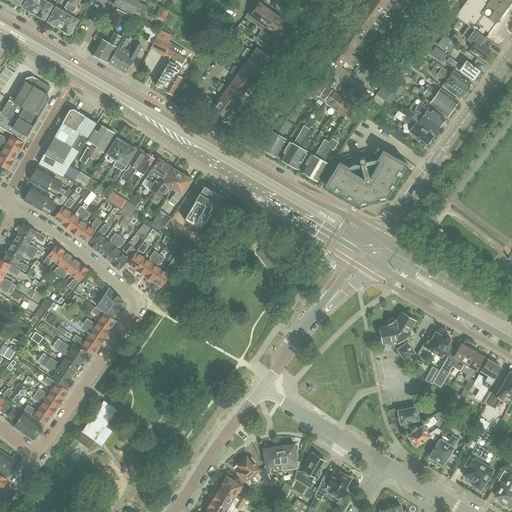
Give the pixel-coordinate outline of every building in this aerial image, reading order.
[(28,9),(34,12),(41,0),(26,0),(23,6),(24,7),(24,8),(27,10),(28,9)] [(41,0),(34,12),(39,15),(39,16),(42,18),(44,18),(45,18),(53,5),(47,1),(47,0),(41,0)] [(73,0),(72,4),(73,4),(59,27),(63,30),(63,31),(67,33),(68,32),(69,33),(78,19),(71,15),(71,13),(72,11),(73,12),(80,0),(73,0)] [(145,10),(124,0),(115,0),(114,4),(133,14),(135,10),(143,14),(145,10)] [(124,0),(145,10),(147,6),(138,2),(139,0),(124,0)] [(380,0),(368,0),(367,3),(380,13),(386,17),(389,13),(390,13),(393,9),(392,9),(392,8),(380,0)] [(380,0),(392,8),(392,9),(393,9),(396,6),(395,5),(389,0),(380,0)] [(511,0),(466,0),(456,15),(469,25),(484,36),(486,37),(511,0)] [(54,24),(59,27),(73,4),(72,4),(68,1),(65,7),(67,8),(65,10),(63,11),(56,7),(48,21),(49,21),(49,23),(53,25),(54,24)] [(253,5),(245,17),(256,25),(257,24),(259,21),(268,8),(259,1),(256,6),(253,5)] [(367,3),(360,12),(379,26),(382,22),(376,18),(380,13),(367,3)] [(199,14),(207,19),(212,9),(204,5),(199,14)] [(442,5),(436,13),(444,18),(449,11),(442,5)] [(164,19),(169,10),(161,6),(156,15),(164,19)] [(117,8),(113,16),(127,23),(131,15),(117,8)] [(256,25),(256,26),(261,30),(259,33),(262,35),(265,32),(268,28),(277,14),(268,8),(259,21),(257,24),(256,25)] [(360,12),(354,21),(367,30),(371,25),(377,29),(379,26),(360,12)] [(268,28),(265,32),(270,36),(269,37),(272,40),(276,34),(286,20),(277,14),(268,28)] [(276,34),(285,41),(284,42),(287,45),(297,31),(293,29),(295,27),(286,20),(276,34)] [(354,21),(348,29),(367,43),(369,40),(363,35),(367,30),(354,21)] [(158,32),(142,24),(140,29),(150,34),(147,41),(152,44),(158,32)] [(240,25),(237,28),(242,32),(244,28),(245,27),(240,24),(240,25)] [(484,59),(491,49),(485,45),(486,43),(485,43),(488,38),(486,37),(484,36),(469,25),(462,35),(475,43),(470,49),(473,51),(472,52),(476,55),(476,54),(484,59)] [(348,29),(341,38),(354,48),(358,43),(364,47),(367,43),(348,29)] [(152,44),(150,47),(158,51),(157,52),(164,56),(165,55),(168,49),(171,43),(168,41),(171,36),(159,30),(158,32),(152,44)] [(91,53),(106,62),(108,58),(115,46),(120,37),(114,33),(109,43),(100,37),(91,53)] [(437,44),(449,52),(456,43),(445,34),(437,44)] [(121,42),(111,60),(109,63),(117,68),(127,50),(123,48),(128,40),(124,37),(121,42)] [(341,38),(335,47),(354,61),(357,57),(351,53),(354,48),(341,38)] [(260,39),(257,43),(263,47),(265,43),(260,39)] [(117,68),(126,73),(135,56),(137,55),(143,46),(135,41),(129,51),(127,50),(117,68)] [(410,49),(421,58),(428,49),(416,41),(410,49)] [(253,51),(251,55),(264,65),(268,68),(274,59),(270,56),(257,46),(253,51)] [(431,52),(443,61),(447,54),(436,46),(431,52)] [(335,47),(328,56),(342,66),(345,60),(351,65),(354,61),(335,47)] [(157,81),(156,84),(157,85),(160,87),(166,90),(166,92),(169,94),(171,93),(172,93),(175,87),(181,77),(177,74),(184,62),(185,59),(179,55),(168,49),(165,55),(169,57),(167,60),(169,61),(164,70),(162,70),(160,73),(161,74),(157,81)] [(276,51),(273,54),(278,58),(281,54),(281,53),(276,50),(276,51)] [(409,50),(406,53),(402,59),(412,65),(418,57),(409,50)] [(248,58),(245,63),(258,74),(264,65),(251,55),(248,58)] [(473,80),(480,70),(466,59),(462,65),(450,56),(447,60),(473,80)] [(406,73),(412,65),(402,59),(397,66),(406,73)] [(241,69),(238,72),(251,82),(258,74),(245,63),(241,69)] [(437,63),(434,67),(466,90),(471,83),(453,70),(451,73),(437,63)] [(402,72),(396,67),(395,68),(390,76),(395,80),(402,72)] [(466,90),(434,67),(431,71),(445,81),(443,85),(461,97),(466,90)] [(235,76),(232,81),(245,91),(251,82),(238,72),(235,76)] [(390,76),(383,85),(391,90),(394,92),(400,84),(395,80),(390,76)] [(0,126),(5,129),(24,140),(49,98),(48,94),(47,94),(51,87),(33,77),(31,81),(26,78),(24,83),(25,83),(14,101),(9,98),(1,112),(0,111),(0,126)] [(316,79),(309,90),(318,97),(325,86),(316,79)] [(228,86),(225,90),(238,100),(242,103),(249,95),(245,91),(232,81),(228,86)] [(428,84),(425,87),(453,108),(458,100),(441,88),(438,91),(428,84)] [(385,99),(391,90),(383,85),(377,93),(385,99)] [(453,108),(425,87),(422,85),(419,90),(432,100),(430,103),(447,115),(453,108)] [(325,101),(332,90),(326,86),(319,96),(325,101)] [(223,94),(219,99),(232,108),(238,100),(225,90),(223,94)] [(338,108),(341,103),(344,99),(333,91),(327,99),(338,108)] [(205,97),(199,104),(208,111),(210,112),(209,112),(222,122),(225,119),(232,108),(219,99),(215,104),(212,108),(210,107),(213,103),(208,99),(205,97)] [(344,99),(337,110),(345,116),(353,105),(344,99)] [(415,101),(412,105),(440,125),(445,118),(421,100),(418,104),(415,101)] [(374,118),(379,110),(371,104),(366,112),(374,118)] [(347,114),(352,117),(357,121),(363,112),(353,105),(347,114)] [(412,105),(409,109),(410,110),(415,113),(417,115),(414,118),(419,121),(435,133),(440,125),(412,105)] [(61,125),(45,153),(39,163),(63,177),(65,174),(70,165),(96,123),(74,109),(70,110),(61,125)] [(401,120),(402,119),(412,127),(410,131),(421,138),(418,141),(425,146),(427,143),(433,135),(403,114),(398,110),(394,116),(401,120)] [(265,150),(267,151),(285,120),(281,117),(278,122),(273,131),(269,129),(260,142),(258,146),(265,150)] [(276,156),(278,153),(286,139),(282,136),(287,128),(290,122),(285,120),(267,151),(276,156)] [(87,147),(79,161),(85,164),(89,157),(90,157),(106,128),(99,124),(95,131),(94,130),(88,141),(92,143),(90,148),(87,147)] [(279,158),(288,163),(306,133),(309,129),(304,126),(301,131),(294,144),(289,141),(281,155),(279,158)] [(115,133),(106,128),(90,157),(94,160),(100,150),(103,152),(115,133)] [(297,168),(299,165),(307,151),(303,149),(304,147),(305,148),(308,143),(307,142),(313,131),(309,129),(306,133),(288,163),(297,168)] [(0,141),(18,152),(23,143),(10,136),(8,141),(5,139),(6,138),(0,135),(0,141)] [(318,181),(320,177),(328,164),(324,161),(331,149),(333,151),(337,144),(338,141),(331,137),(330,140),(328,142),(309,175),(318,181)] [(106,153),(116,159),(126,144),(125,143),(125,141),(123,140),(120,140),(116,138),(106,153)] [(300,170),(309,175),(328,142),(324,139),(314,156),(310,153),(302,167),(300,170)] [(0,147),(2,145),(4,146),(0,153),(13,160),(18,152),(0,141),(0,147)] [(127,144),(126,144),(116,159),(113,165),(118,169),(112,179),(115,181),(119,176),(120,177),(136,150),(132,147),(131,145),(129,144),(127,144)] [(339,160),(325,184),(359,204),(387,197),(407,162),(383,148),(377,159),(366,162),(364,156),(359,158),(361,163),(349,166),(339,160)] [(128,183),(133,174),(134,173),(140,177),(143,173),(153,158),(152,157),(152,155),(150,153),(148,154),(147,153),(147,154),(140,149),(130,165),(127,170),(126,169),(120,178),(128,183)] [(0,164),(8,169),(13,160),(0,153),(0,164)] [(142,183),(154,191),(152,194),(151,193),(147,198),(151,200),(156,193),(160,187),(158,186),(172,166),(159,158),(148,174),(142,183)] [(55,174),(38,165),(34,173),(60,188),(62,184),(52,179),(55,174)] [(160,187),(156,193),(161,196),(163,192),(164,192),(168,195),(172,189),(183,172),(180,171),(177,169),(177,170),(173,168),(160,187)] [(80,172),(75,181),(85,187),(90,178),(80,172)] [(188,175),(183,172),(172,189),(176,191),(169,201),(174,204),(177,200),(178,200),(192,179),(187,176),(188,175)] [(58,192),(60,188),(34,173),(29,181),(46,190),(48,186),(58,192)] [(32,185),(28,192),(54,208),(58,210),(61,206),(57,204),(47,198),(49,194),(32,185)] [(216,202),(215,202),(219,194),(218,194),(219,193),(205,186),(204,186),(200,193),(199,192),(184,219),(201,229),(211,211),(213,212),(214,209),(217,211),(220,205),(216,203),(216,202)] [(112,191),(107,199),(111,202),(113,203),(118,195),(112,191)] [(24,200),(29,203),(41,210),(43,206),(52,211),(55,213),(58,210),(28,192),(24,200)] [(69,197),(62,206),(54,218),(62,224),(71,212),(66,209),(68,207),(69,207),(74,201),(69,197)] [(77,217),(71,212),(62,224),(70,230),(79,218),(85,209),(88,205),(85,203),(82,207),(81,206),(76,213),(79,215),(77,217)] [(85,209),(79,218),(70,230),(78,236),(87,224),(83,221),(84,219),(85,219),(90,213),(85,209)] [(151,225),(156,228),(165,214),(160,211),(151,225)] [(123,232),(131,221),(133,217),(134,216),(129,213),(127,216),(125,215),(125,216),(119,224),(123,227),(122,228),(123,229),(122,231),(123,232)] [(161,232),(163,229),(171,217),(165,214),(156,228),(161,232)] [(78,236),(86,242),(102,221),(97,218),(92,224),(93,225),(91,227),(87,224),(78,236)] [(96,249),(105,239),(101,235),(103,233),(104,234),(109,227),(104,223),(88,243),(96,249)] [(46,237),(24,224),(19,232),(31,240),(34,235),(36,237),(36,238),(43,242),(46,237)] [(144,224),(137,232),(144,237),(150,228),(144,224)] [(29,244),(31,240),(19,232),(14,241),(26,248),(36,254),(39,256),(41,252),(38,250),(39,249),(32,245),(31,245),(29,244)] [(109,242),(105,239),(96,249),(103,256),(120,236),(115,233),(110,239),(111,239),(109,242)] [(120,236),(103,256),(110,262),(120,251),(116,248),(118,246),(119,246),(124,240),(120,236)] [(36,254),(26,248),(14,241),(9,250),(21,257),(24,252),(27,254),(26,255),(33,259),(36,254)] [(297,249),(299,250),(297,253),(300,254),(303,249),(308,252),(311,247),(301,241),(298,246),(297,249)] [(140,251),(141,252),(142,253),(146,246),(141,242),(135,252),(127,263),(136,269),(144,258),(139,254),(138,254),(140,251)] [(175,247),(183,253),(186,248),(177,243),(175,247)] [(52,259),(56,262),(64,251),(56,245),(48,256),(41,265),(46,269),(51,262),(50,261),(52,259)] [(126,257),(124,255),(120,251),(110,262),(119,269),(135,249),(131,245),(125,252),(128,254),(126,257)] [(19,261),(21,257),(9,250),(4,259),(26,271),(29,266),(22,262),(21,263),(19,261)] [(63,268),(72,257),(64,251),(56,262),(59,265),(58,268),(57,267),(52,273),(57,277),(63,268)] [(148,261),(144,258),(136,269),(144,275),(152,263),(159,254),(154,251),(149,258),(150,258),(148,261)] [(159,254),(152,263),(144,275),(152,281),(160,269),(156,266),(158,263),(159,264),(163,257),(159,254)] [(164,271),(160,269),(152,281),(160,286),(168,274),(175,265),(180,258),(175,254),(170,262),(165,268),(166,269),(164,271)] [(67,271),(71,274),(80,263),(72,257),(63,268),(57,277),(61,281),(66,274),(67,271)] [(21,270),(11,264),(0,258),(0,270),(6,273),(8,269),(11,270),(10,271),(18,275),(21,270)] [(88,269),(80,263),(71,274),(75,278),(74,280),(73,279),(68,286),(72,290),(79,281),(88,269)] [(0,270),(0,281),(1,282),(14,289),(16,285),(13,284),(13,283),(6,279),(5,280),(3,279),(3,278),(6,273),(0,270)] [(99,295),(118,309),(123,301),(108,287),(108,288),(99,279),(96,283),(103,289),(99,295)] [(0,281),(0,286),(1,288),(1,289),(8,293),(8,292),(11,294),(14,289),(0,281)] [(118,309),(99,295),(93,291),(90,289),(88,288),(85,291),(90,295),(99,301),(97,305),(113,316),(116,310),(118,309)] [(22,294),(14,289),(11,294),(10,295),(19,300),(22,294)] [(74,304),(79,298),(75,295),(72,299),(70,302),(74,304)] [(53,302),(50,307),(53,309),(58,312),(61,308),(56,305),(53,302)] [(101,316),(98,321),(110,329),(116,320),(104,312),(95,306),(92,311),(92,312),(98,315),(98,314),(101,316)] [(381,331),(382,333),(384,342),(392,340),(395,343),(400,340),(402,340),(404,339),(405,337),(414,330),(412,326),(415,319),(408,315),(408,313),(405,312),(403,312),(402,312),(398,318),(397,318),(396,318),(394,317),(391,317),(389,318),(388,321),(389,323),(389,324),(389,325),(381,327),(381,329),(381,331)] [(92,329),(104,337),(110,329),(98,321),(95,325),(93,323),(94,323),(87,318),(83,323),(92,329)] [(90,333),(87,338),(99,345),(104,337),(92,329),(83,323),(80,328),(87,332),(87,331),(90,333)] [(36,332),(31,338),(39,343),(43,337),(36,332)] [(443,353),(449,356),(450,354),(455,345),(449,342),(451,338),(450,338),(450,336),(450,333),(448,332),(446,333),(444,334),(443,333),(442,335),(437,332),(434,336),(432,335),(430,337),(430,336),(426,342),(425,341),(418,353),(424,357),(427,352),(429,353),(432,349),(434,351),(434,350),(442,355),(443,353)] [(76,335),(72,340),(82,346),(94,354),(99,345),(87,338),(84,342),(82,340),(82,339),(76,335)] [(83,361),(88,352),(75,343),(71,348),(69,347),(69,346),(62,340),(58,338),(55,342),(59,345),(83,361)] [(408,341),(398,349),(396,350),(404,360),(416,352),(408,341)] [(52,347),(56,349),(64,354),(64,353),(67,355),(63,360),(77,369),(83,361),(59,345),(55,342),(52,347)] [(454,356),(450,354),(449,356),(433,382),(441,386),(453,366),(460,371),(465,363),(474,348),(468,344),(467,346),(462,343),(454,356)] [(10,360),(15,352),(8,347),(3,355),(10,360)] [(465,363),(460,371),(466,374),(464,378),(468,381),(470,378),(471,377),(472,377),(472,376),(472,377),(484,356),(478,352),(479,351),(474,348),(465,363)] [(77,369),(63,360),(60,365),(57,364),(58,363),(50,357),(50,358),(47,362),(71,378),(77,369)] [(474,381),(472,385),(479,389),(485,393),(480,400),(486,404),(493,392),(488,389),(489,387),(501,366),(495,363),(496,361),(490,358),(489,360),(488,359),(482,370),(488,374),(486,378),(479,374),(475,381),(474,381)] [(47,362),(44,366),(52,371),(53,370),(55,372),(52,377),(66,386),(71,378),(47,362)] [(494,391),(493,392),(486,404),(494,409),(500,400),(509,405),(511,400),(511,372),(498,394),(494,391)] [(62,399),(68,390),(47,376),(44,381),(50,385),(51,385),(54,386),(50,391),(62,399)] [(465,398),(472,385),(474,381),(470,378),(468,381),(460,395),(465,398)] [(3,398),(0,395),(0,408),(14,392),(9,388),(4,395),(5,395),(3,398)] [(36,393),(45,399),(57,407),(62,399),(50,391),(48,395),(45,394),(46,393),(39,388),(36,393)] [(57,407),(45,399),(36,393),(32,398),(39,402),(40,402),(42,403),(39,408),(51,416),(57,407)] [(17,394),(12,400),(16,403),(21,397),(17,394)] [(82,431),(81,432),(76,440),(89,448),(94,440),(95,441),(105,426),(111,430),(120,417),(123,413),(117,409),(104,400),(101,404),(82,431)] [(447,408),(455,413),(460,406),(452,401),(447,408)] [(435,402),(419,405),(398,409),(399,415),(398,417),(399,420),(401,421),(402,427),(411,426),(410,420),(419,419),(418,413),(424,411),(424,410),(436,408),(435,402)] [(45,424),(51,416),(39,408),(36,412),(34,410),(34,409),(28,405),(24,410),(45,424)] [(13,409),(10,412),(35,430),(40,423),(25,411),(22,415),(13,409)] [(14,426),(30,437),(35,430),(10,412),(8,415),(17,422),(14,426)] [(428,421),(431,425),(432,426),(437,422),(437,421),(438,420),(435,416),(434,417),(433,417),(428,420),(428,421)] [(425,423),(408,435),(412,440),(411,442),(412,444),(415,444),(416,446),(429,436),(435,440),(441,431),(437,428),(430,433),(427,429),(428,428),(431,425),(428,421),(425,423)] [(468,466),(463,473),(476,480),(474,484),(480,488),(482,485),(483,485),(493,469),(483,463),(490,451),(483,448),(484,447),(478,444),(482,438),(482,437),(476,434),(472,440),(469,445),(466,451),(465,453),(470,455),(465,464),(468,466)] [(437,459),(444,463),(454,445),(454,444),(457,438),(452,435),(449,442),(448,442),(447,443),(440,439),(431,456),(432,457),(432,459),(434,460),(437,459)] [(461,448),(466,451),(469,445),(465,443),(461,448)] [(282,463),(297,461),(297,458),(298,458),(297,449),(295,450),(294,444),(286,445),(285,444),(282,444),(281,446),(279,446),(282,463)] [(269,466),(274,465),(274,470),(282,469),(282,463),(279,446),(277,446),(276,445),(273,446),(272,447),(264,448),(265,454),(263,454),(264,462),(265,462),(266,465),(267,466),(264,467),(268,474),(270,473),(269,466)] [(0,461),(9,467),(14,460),(0,450),(0,461)] [(300,473),(315,482),(321,472),(319,471),(325,460),(313,453),(310,460),(308,459),(305,464),(307,465),(304,469),(303,469),(301,471),(300,473)] [(240,460),(240,462),(234,467),(246,481),(250,485),(254,482),(250,478),(259,469),(254,463),(255,463),(255,462),(252,457),(250,459),(247,455),(243,459),(242,459),(240,460)] [(0,471),(4,475),(9,467),(0,461),(0,471)] [(322,479),(318,488),(315,495),(312,499),(318,503),(321,498),(321,497),(324,493),(330,497),(333,492),(342,497),(347,488),(345,487),(348,482),(350,483),(353,477),(345,472),(344,474),(336,469),(332,477),(325,473),(322,479)] [(511,475),(510,475),(511,473),(504,469),(498,479),(503,482),(495,495),(506,501),(506,503),(509,505),(511,505),(511,475)] [(223,482),(219,487),(244,503),(247,504),(249,501),(240,495),(239,497),(237,495),(243,485),(227,475),(226,477),(224,477),(222,480),(223,482)] [(240,509),(244,503),(219,487),(216,492),(214,492),(213,495),(213,497),(212,499),(228,509),(231,511),(234,506),(240,509)] [(208,506),(204,511),(206,511),(225,511),(228,509),(212,499),(211,500),(210,500),(208,503),(208,506)] [(296,499),(290,509),(295,511),(304,511),(308,506),(296,499)]
